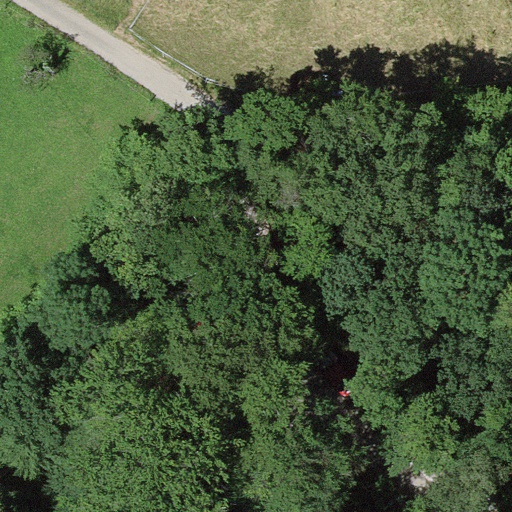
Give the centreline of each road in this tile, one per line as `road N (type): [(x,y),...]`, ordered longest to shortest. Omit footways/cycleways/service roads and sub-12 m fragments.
road 1 (track): [(39,0),(138,60),(242,150),(261,281),(296,370)]
road 2 (track): [(296,370),(325,420),(386,458),(433,511)]
road 3 (track): [(296,370),(238,511)]
